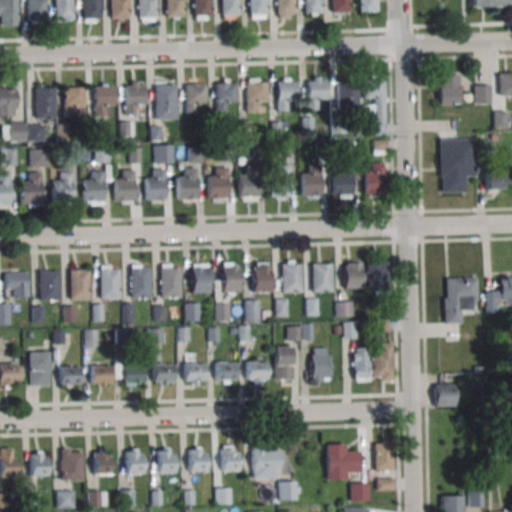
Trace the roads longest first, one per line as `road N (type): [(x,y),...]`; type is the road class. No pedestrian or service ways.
road 1 (residential): [(0,237),(511,223)]
road 2 (residential): [(413,511),(399,0)]
road 3 (residential): [(0,54),(511,40)]
road 4 (residential): [(0,420),(412,408)]
